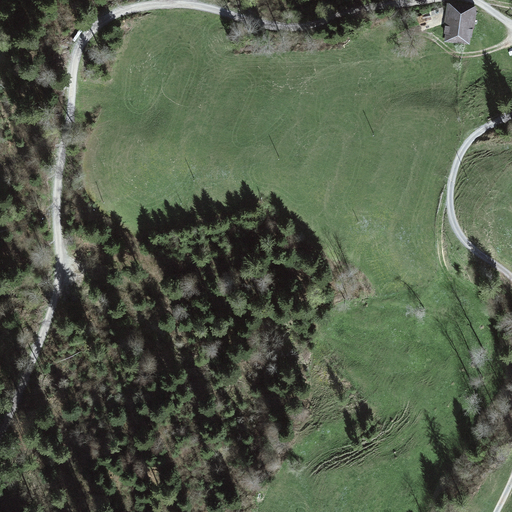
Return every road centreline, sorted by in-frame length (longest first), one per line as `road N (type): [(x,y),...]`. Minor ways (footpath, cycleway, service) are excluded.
road 1 (track): [(0,434),(55,299),(57,186),(74,61),(85,37),(116,12),(160,3),(297,27),(420,0)]
road 2 (track): [(511,115),(467,143),(450,195),(458,233),(511,278)]
road 3 (track): [(511,41),(459,55),(429,34),(397,31)]
